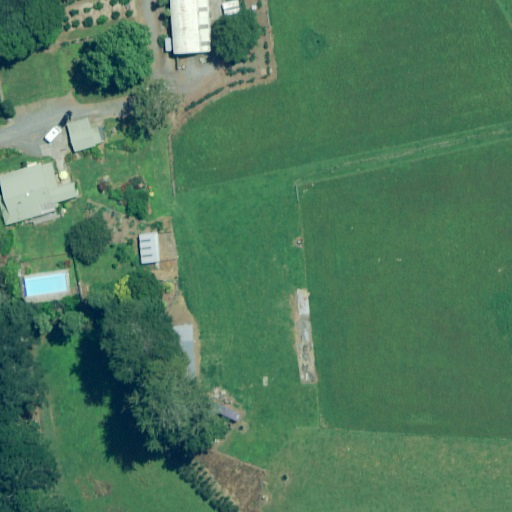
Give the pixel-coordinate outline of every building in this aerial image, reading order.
[(173,0),(176,38),(167,39),(168,51),(176,51),(176,55),(211,53),(208,0),(173,0)] [(242,14),(239,0),(237,0),(224,3),(227,17),(242,14)] [(92,130),(89,119),(68,125),(76,153),(107,144),(102,127),(92,130)] [(60,188),(52,163),(0,177),(5,194),(0,195),(0,198),(8,226),(58,212),(56,204),(80,197),(76,184),(60,188)] [(162,263),(159,234),(141,236),(144,264),(162,263)] [(198,378),(197,325),(178,326),(179,378),(198,378)]
